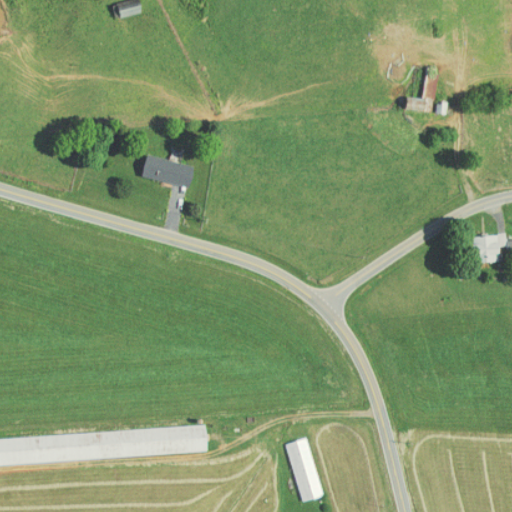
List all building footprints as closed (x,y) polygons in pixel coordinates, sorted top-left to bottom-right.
[(106,0),(109,11),(130,5),(129,0),(106,0)] [(395,89),(394,102),(422,105),(425,67),(413,66),(411,91),(395,89)] [(183,159),(134,148),(130,169),(178,180),(183,159)] [(459,230),(462,256),(489,253),(488,243),(509,241),(508,232),(495,234),(494,226),(459,230)] [(0,456),(195,445),(194,419),(0,430),(0,456)] [(290,495),(311,489),(297,430),(275,436),(290,495)]
